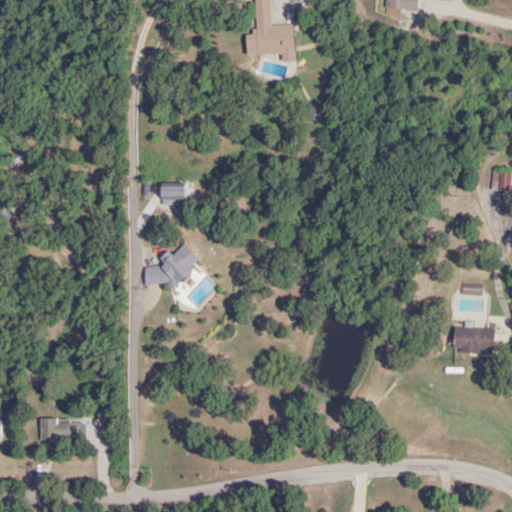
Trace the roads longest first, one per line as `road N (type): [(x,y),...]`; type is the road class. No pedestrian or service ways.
road 1 (residential): [(511,480),(373,473),(181,501),(0,502)]
road 2 (residential): [(113,502),(109,370)]
